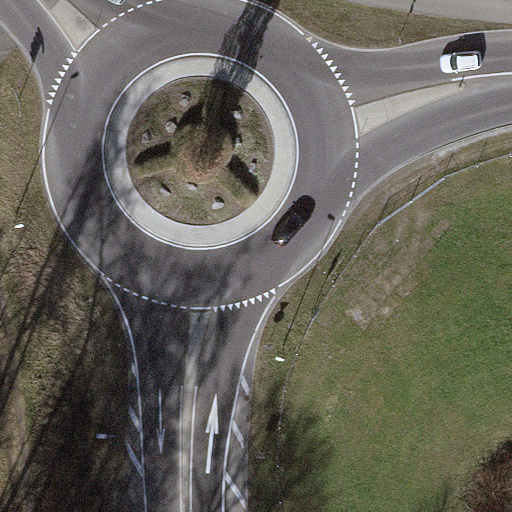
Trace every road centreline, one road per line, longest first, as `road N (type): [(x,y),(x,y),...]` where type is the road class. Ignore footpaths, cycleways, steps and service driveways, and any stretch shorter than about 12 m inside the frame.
road 1 (motorway): [(211,511),(216,401),(254,266)]
road 2 (motorway): [(144,266),(163,381),(157,511)]
road 3 (secondary): [(318,195),(364,159),(511,75)]
road 4 (secondary): [(511,70),(306,85)]
road 5 (secondary): [(82,105),(73,167),(81,198),(117,249),(144,266)]
road 6 (track): [(34,511),(0,329)]
road 7 (secondary): [(306,85),(288,62),(237,32),(208,26),(150,36)]
road 8 (secondary): [(14,0),(82,105)]
